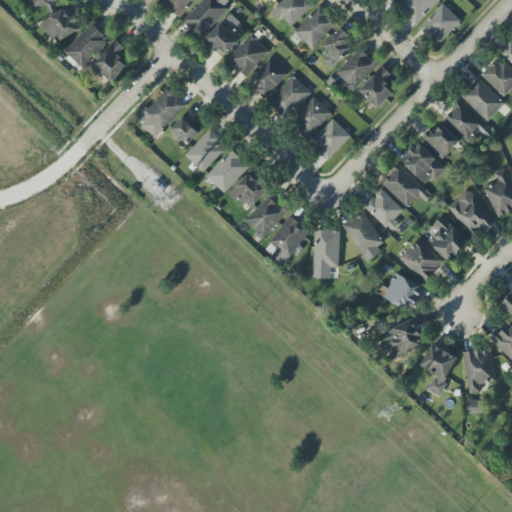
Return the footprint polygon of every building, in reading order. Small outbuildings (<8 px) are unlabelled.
[(163,0),(162,2),(180,19),(197,0),(163,0)] [(232,4),(228,0),(204,0),(184,22),(200,37),(232,4)] [(315,4),(311,0),(283,0),(274,8),(292,27),(315,4)] [(440,0),(406,0),(398,9),(416,26),(440,0)] [(420,29),(439,46),(462,21),(442,4),(420,29)] [(41,24),(55,45),(81,27),(68,7),(41,24)] [(294,33),(312,49),(337,23),(319,7),(294,33)] [(205,40),(223,58),(248,32),(230,14),(205,40)] [(83,69),(110,41),(93,24),(65,52),(83,69)] [(356,43),(342,28),(323,46),(330,53),(324,59),(331,67),(356,43)] [(270,52),(252,35),(227,60),(245,78),(270,52)] [(93,65),(112,83),(129,64),(121,56),(127,50),(117,41),(93,65)] [(511,45),(503,55),(511,63),(511,45)] [(336,72),(352,90),(378,66),(362,48),(336,72)] [(288,75),(270,58),(247,83),(265,99),(288,75)] [(511,71),(498,58),(481,75),(504,97),(511,89),(511,71)] [(394,93),(386,84),(393,77),(384,67),(360,89),(378,109),(394,93)] [(288,118),(311,93),(293,76),(270,100),(288,118)] [(461,97),(488,122),(505,104),(478,79),(461,97)] [(141,126),(155,139),(186,106),(167,88),(142,115),(147,120),(141,126)] [(332,114),(314,97),(292,120),(310,137),(332,114)] [(443,119),(468,143),(485,125),(460,101),(443,119)] [(201,119),(190,109),(171,129),(188,145),(202,131),(195,125),(201,119)] [(351,136),(333,119),(311,143),(329,160),(351,136)] [(430,130),(421,140),(443,161),(461,142),(443,125),(435,134),(430,130)] [(225,150),(217,143),(221,139),(211,129),(186,156),(204,173),(225,150)] [(445,168),(420,144),(403,163),(428,187),(445,168)] [(223,192),(249,167),(233,150),(207,175),(223,192)] [(381,184),(408,208),(419,196),(426,202),(432,195),(398,165),(381,184)] [(484,188),(498,219),(511,212),(511,183),(505,169),(494,173),(498,182),(484,188)] [(231,193),(249,211),(268,191),(250,173),(231,193)] [(404,210),(380,188),(364,206),(392,232),(399,224),(395,220),(404,210)] [(472,239),(494,223),(470,190),(448,206),(472,239)] [(263,239),(287,213),(269,196),(244,222),(263,239)] [(367,263),(382,253),(378,247),(384,243),(364,212),(343,226),(367,263)] [(277,249),(271,257),(284,267),(309,230),(289,216),(270,244),(277,249)] [(470,242),(442,216),(433,225),(439,230),(429,242),(450,262),(470,242)] [(340,231),(315,230),(314,267),(339,268),(340,231)] [(444,263),(419,239),(400,259),(425,283),(444,263)] [(406,310),(409,304),(416,307),(425,287),(395,274),(383,299),(406,310)] [(511,293),(501,305),(511,315),(511,293)] [(425,347),(414,320),(380,334),(385,346),(390,344),(396,359),(425,347)] [(511,324),(504,334),(498,329),(489,339),(511,360),(511,324)] [(421,367),(436,374),(428,391),(439,397),(458,357),(432,345),(421,367)] [(496,383),(491,349),(463,353),(469,395),(488,392),(487,384),(496,383)] [(482,400),(466,401),(466,414),(482,414),(482,400)]
